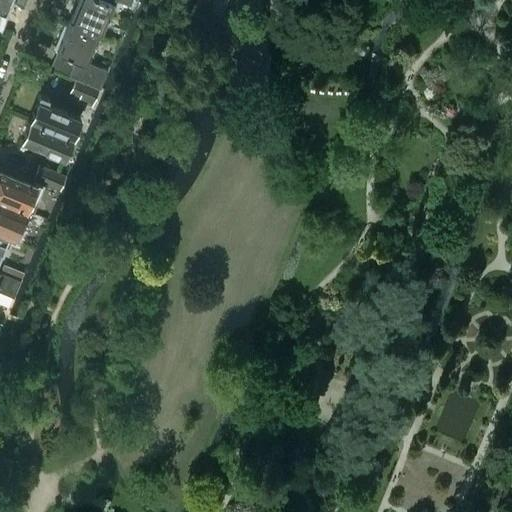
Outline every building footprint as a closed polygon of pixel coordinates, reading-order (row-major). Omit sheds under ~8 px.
[(77,0),(69,19),(95,30),(97,30),(108,1),(105,0),(77,0)] [(52,5),(50,10),(58,14),(60,8),(52,5)] [(69,55),(69,54),(75,57),(68,74),(75,77),(98,87),(99,87),(106,70),(82,60),(95,30),(69,19),(68,18),(55,48),(64,52),(64,53),(69,55)] [(98,87),(75,77),(69,92),(91,102),(98,87)] [(71,135),(79,115),(38,98),(30,118),(71,135)] [(62,156),(71,135),(30,118),(21,139),(62,156)] [(39,164),(33,179),(35,180),(55,189),(61,174),(39,164)] [(0,165),(0,198),(23,208),(35,180),(33,179),(0,165)] [(0,230),(7,233),(12,236),(23,208),(0,198),(0,230)] [(161,248),(152,257),(158,262),(167,253),(161,248)] [(3,262),(0,269),(0,270),(17,278),(19,278),(22,270),(3,262)] [(0,287),(11,292),(17,278),(0,270),(0,287)]
